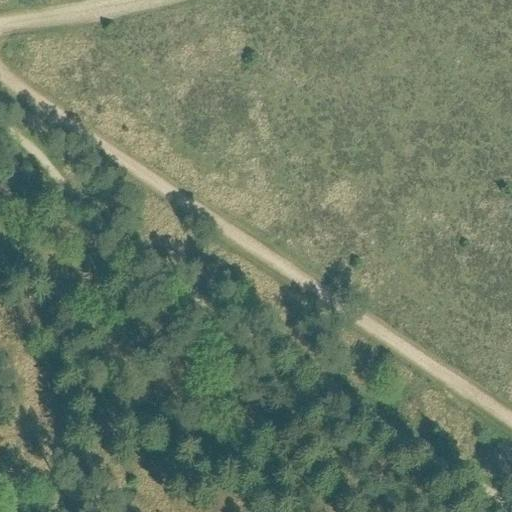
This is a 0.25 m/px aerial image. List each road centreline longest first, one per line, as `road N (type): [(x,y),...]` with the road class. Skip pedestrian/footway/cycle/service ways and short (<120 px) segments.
road 1 (track): [(511,422),(0,73)]
road 2 (track): [(0,23),(154,0)]
